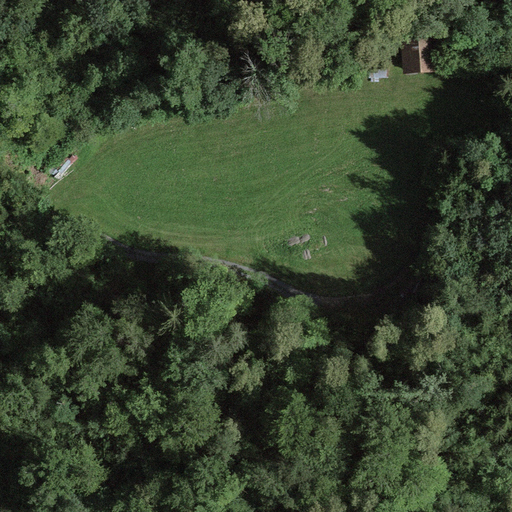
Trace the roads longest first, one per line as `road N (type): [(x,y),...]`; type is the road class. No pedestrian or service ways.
road 1 (track): [(37,230),(80,228),(154,256),(229,266),(295,293),(342,298),(400,272),(443,225),(511,222)]
road 2 (track): [(0,273),(37,230),(81,131),(96,119),(245,108),(310,88),(334,68)]
